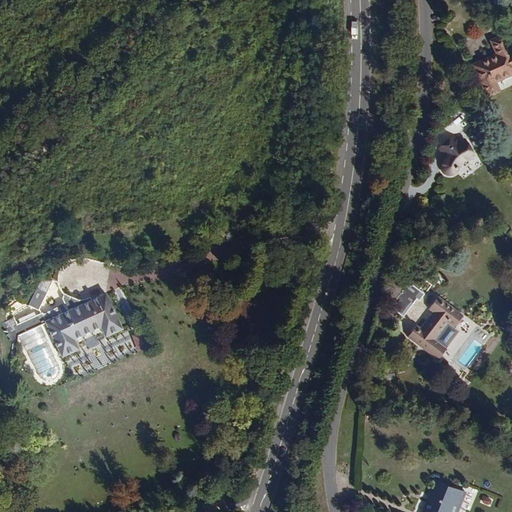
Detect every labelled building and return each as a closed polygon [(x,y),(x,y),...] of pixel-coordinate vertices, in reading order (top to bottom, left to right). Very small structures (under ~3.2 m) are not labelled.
[(511,77),(511,58),(502,36),(489,42),(495,55),(473,64),(489,100),(501,95),(496,84),(511,77)] [(477,166),(469,151),(463,154),(461,149),(441,159),(449,166),(445,174),(445,176),(446,178),(447,181),(449,183),(451,184),(454,185),(457,184),(459,183),(465,171),(477,166)] [(47,265),(44,279),(59,282),(62,269),(47,265)] [(392,307),(405,316),(417,298),(420,301),(426,293),(410,282),(392,307)] [(109,292),(47,318),(61,353),(79,346),(75,336),(104,324),(108,334),(123,327),(109,292)] [(451,337),(460,325),(436,305),(427,318),(431,321),(419,337),(414,334),(405,345),(435,369),(444,359),(432,349),(445,333),(451,337)] [(20,329),(47,318),(43,308),(16,319),(20,329)] [(141,332),(132,336),(140,352),(148,348),(141,332)] [(427,502),(423,511),(453,511),(452,511),(460,490),(438,480),(428,503),(427,502)] [(238,511),(247,509),(248,499),(246,492),(231,497),(227,487),(199,498),(203,508),(219,502),(222,511),(238,511)]
